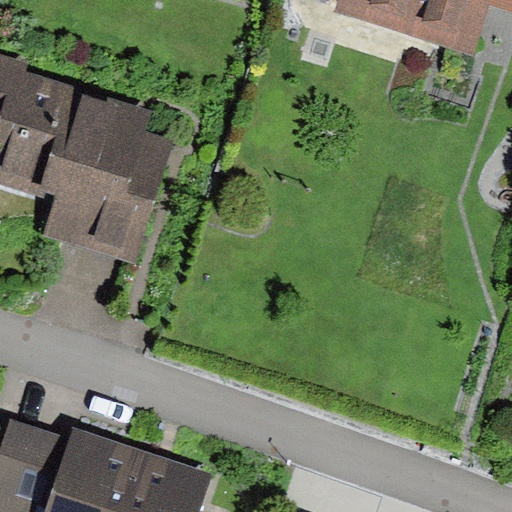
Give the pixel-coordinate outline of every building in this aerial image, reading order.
[(511,0),(336,0),(330,19),(475,64),(491,11),(511,17),(511,0)] [(30,64),(0,54),(0,182),(55,200),(44,235),(136,264),(174,144),(146,136),(153,112),(109,98),(107,104),(25,78),(30,64)] [(0,511),(50,511),(73,443),(11,422),(0,454),(0,511)] [(124,511),(144,452),(76,430),(73,443),(50,511),(124,511)] [(197,511),(210,474),(144,452),(124,511),(197,511)]
